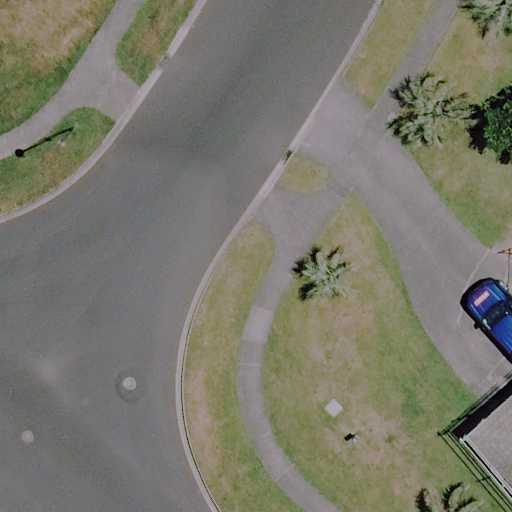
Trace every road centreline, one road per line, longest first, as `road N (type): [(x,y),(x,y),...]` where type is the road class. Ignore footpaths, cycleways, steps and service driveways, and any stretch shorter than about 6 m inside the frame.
road 1 (residential): [(278,0),(13,412)]
road 2 (residential): [(110,511),(13,412)]
